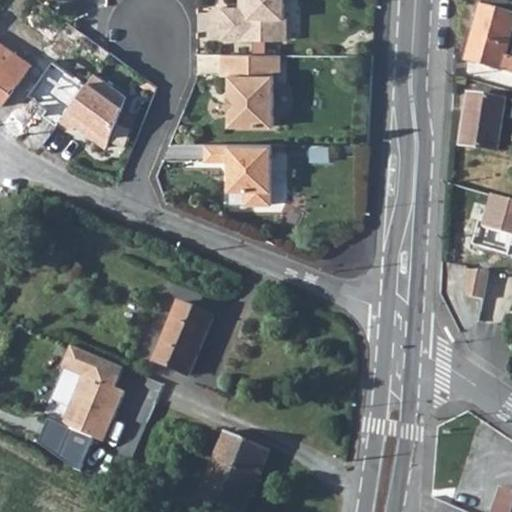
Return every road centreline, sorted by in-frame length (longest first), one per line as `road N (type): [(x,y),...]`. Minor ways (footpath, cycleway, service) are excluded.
road 1 (residential): [(126,211),(387,314)]
road 2 (residential): [(126,211),(173,87),(152,10)]
road 3 (tertiary): [(414,0),(413,199)]
road 4 (tertiary): [(387,314),(365,511)]
road 5 (tertiary): [(394,511),(414,333)]
road 6 (tertiary): [(414,333),(413,199)]
